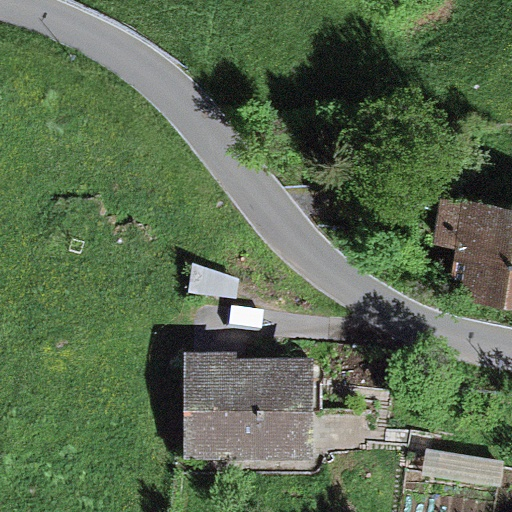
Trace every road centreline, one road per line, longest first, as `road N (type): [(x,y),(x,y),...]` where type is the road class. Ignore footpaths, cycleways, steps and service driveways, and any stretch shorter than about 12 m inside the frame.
road 1 (residential): [(5,0),(108,43),(178,90),(269,214),(381,315),(511,350)]
road 2 (motorway): [(0,332),(511,240)]
road 3 (motorway): [(511,7),(0,89)]
